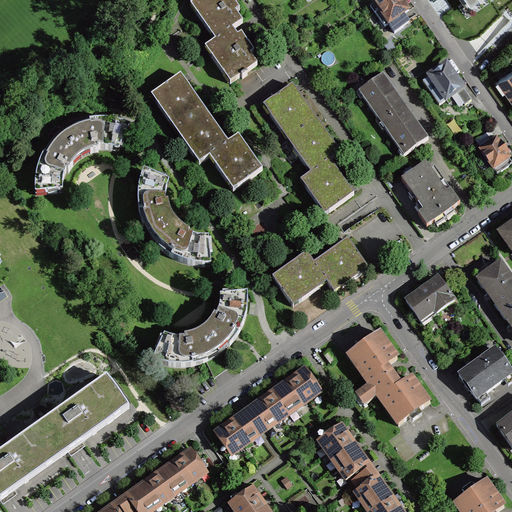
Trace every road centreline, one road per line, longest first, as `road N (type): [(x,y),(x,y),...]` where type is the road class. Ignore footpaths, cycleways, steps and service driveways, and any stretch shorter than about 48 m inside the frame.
road 1 (residential): [(379,299),(78,511)]
road 2 (residential): [(511,466),(379,299)]
road 3 (residential): [(511,134),(416,0)]
road 4 (residential): [(511,209),(379,299)]
